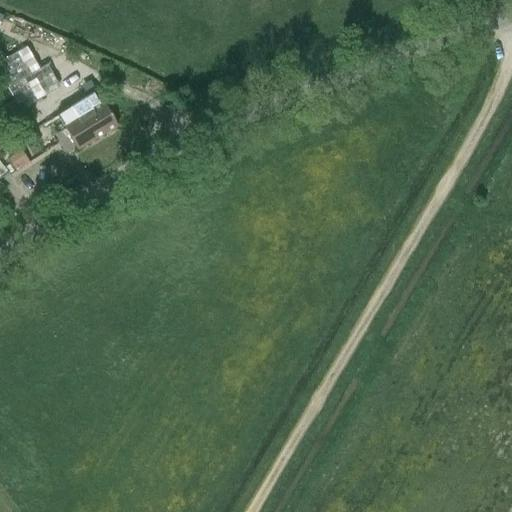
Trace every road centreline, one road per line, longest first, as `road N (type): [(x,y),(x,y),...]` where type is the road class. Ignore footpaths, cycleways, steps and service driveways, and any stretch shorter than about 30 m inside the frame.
road 1 (tertiary): [(0,262),(136,168),(249,113),(511,14)]
road 2 (track): [(252,511),(511,70)]
